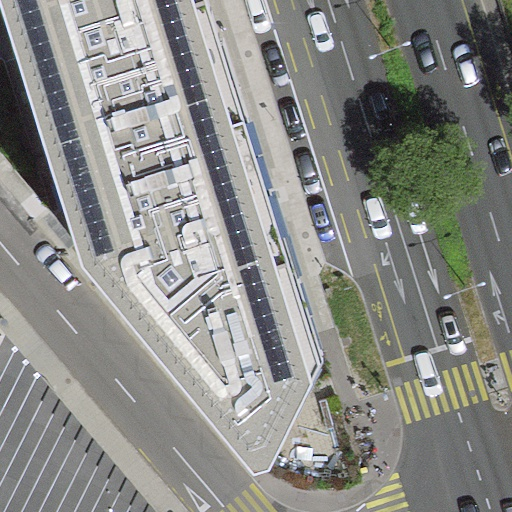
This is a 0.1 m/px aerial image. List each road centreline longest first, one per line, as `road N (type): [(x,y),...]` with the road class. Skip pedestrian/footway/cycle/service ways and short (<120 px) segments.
road 1 (primary): [(329,0),(451,390),(511,459)]
road 2 (residential): [(0,236),(235,511)]
road 3 (primary): [(511,242),(433,0)]
